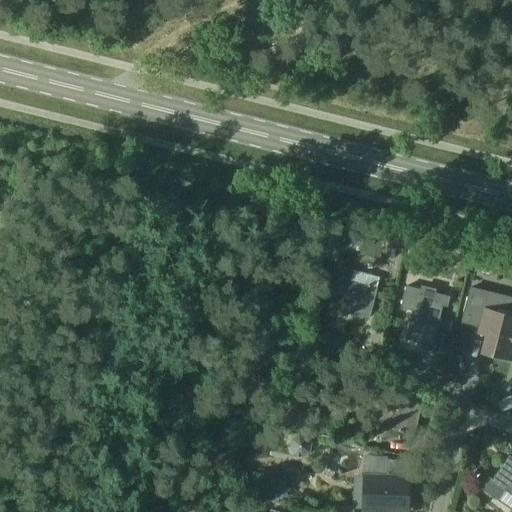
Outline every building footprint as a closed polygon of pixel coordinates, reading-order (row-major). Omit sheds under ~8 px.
[(404,240),(395,237),(393,249),(397,250),(395,259),(399,260),(400,260),(405,240),(404,240)] [(420,258),(423,246),(411,243),(408,255),(420,258)] [(369,318),(380,277),(340,267),(339,272),(337,272),(335,281),(333,280),(326,313),(342,317),(343,311),(369,318)] [(435,334),(446,293),(420,287),(419,289),(406,286),(401,308),(413,311),(408,327),(435,334)] [(511,297),(471,287),(461,322),(484,328),(481,339),(487,340),(484,350),(511,357),(511,297)] [(423,399),(409,396),(392,390),(382,427),(414,434),(423,399)] [(293,425),(302,428),(305,416),(296,413),(293,425)] [(308,437),(299,435),(293,440),(291,449),(296,456),(303,457),(311,453),(312,445),(308,437)] [(511,456),(509,455),(493,479),(484,491),(497,500),(504,490),(511,495),(511,456)] [(409,478),(418,478),(419,460),(365,458),(364,487),(377,487),(376,509),(408,511),(409,478)]
